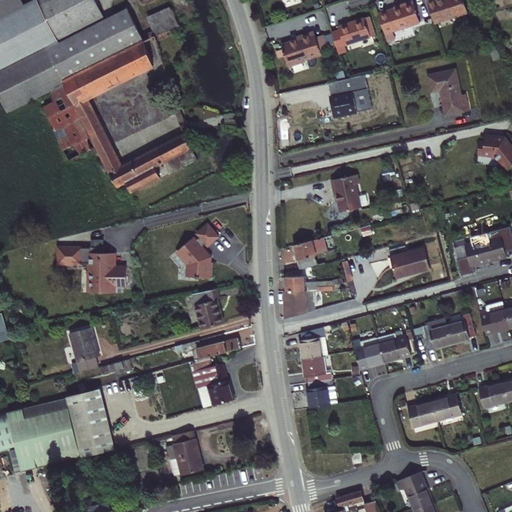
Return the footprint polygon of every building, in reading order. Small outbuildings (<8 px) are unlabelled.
[(104,21),(93,0),(34,0),(23,6),(19,0),(0,0),(0,90),(8,108),(63,80),(70,93),(45,106),(71,158),(95,146),(113,180),(123,179),(127,187),(130,193),(166,175),(162,166),(200,146),(192,129),(129,161),(97,96),(162,64),(133,6),(104,21)] [(427,0),(434,22),(469,11),(464,0),(427,0)] [(414,1),(379,12),(387,35),(395,33),(395,30),(421,22),(414,1)] [(170,5),(147,15),(155,35),(178,26),(170,5)] [(345,45),(370,37),(364,17),(338,26),(338,28),(332,30),(339,53),(347,50),(345,45)] [(306,55),(322,50),(315,28),(297,34),(298,37),(281,42),(289,64),(307,58),(306,55)] [(470,109),(466,91),(461,92),(456,67),(427,73),(429,85),(441,83),(447,114),(470,109)] [(335,116),(358,111),(351,82),(328,87),(335,116)] [(175,128),(180,127),(173,107),(168,109),(175,128)] [(511,141),(507,135),(486,132),(485,140),(479,140),(477,151),(493,153),(506,169),(511,164),(511,141)] [(358,171),(331,177),(333,186),(336,185),(341,209),(361,204),(356,180),(360,180),(358,171)] [(194,237),(176,252),(186,264),(186,275),(211,276),(211,255),(202,245),(204,243),(207,247),(220,236),(208,222),(195,232),(200,238),(197,240),(194,237)] [(501,233),(465,243),(465,246),(458,248),(461,259),(469,257),(471,264),(507,254),(501,233)] [(104,235),(90,235),(89,246),(57,245),(56,264),(89,264),(88,290),(116,291),(116,286),(126,286),(126,264),(117,264),(118,249),(103,249),(104,235)] [(306,265),(299,242),(281,247),(287,270),(306,265)] [(427,247),(392,256),(398,276),(432,267),(427,247)] [(281,289),(312,287),(314,287),(314,284),(314,282),(303,283),(303,274),(281,275),(281,289)] [(218,296),(216,286),(191,292),(199,327),(220,322),(214,297),(218,296)] [(283,316),(314,307),(312,287),(281,289),(283,316)] [(496,299),(477,304),(478,307),(473,308),(478,331),(485,329),(486,332),(504,327),(498,306),(496,299)] [(511,302),(498,306),(504,327),(511,324),(511,302)] [(458,316),(440,321),(445,343),(464,338),(463,335),(470,333),(464,310),(457,312),(458,316)] [(428,347),(445,343),(440,321),(423,326),(422,321),(415,323),(421,346),(428,344),(428,347)] [(297,355),(319,352),(316,333),(321,332),(319,322),(297,328),(298,335),(294,336),(297,355)] [(70,332),(81,373),(100,367),(97,355),(101,354),(93,326),(70,332)] [(391,328),(372,333),(379,360),(405,353),(400,333),(393,335),(391,328)] [(344,332),(353,368),(361,366),(361,365),(379,360),(372,333),(355,338),(353,330),(344,332)] [(186,341),(191,358),(238,345),(235,334),(199,344),(197,338),(186,341)] [(321,370),(319,352),(297,355),(299,372),(303,372),(303,378),(319,376),(318,370),(321,370)] [(193,385),(195,385),(203,382),(209,402),(230,396),(219,361),(188,369),(193,385)] [(511,375),(500,379),(505,399),(511,397),(511,375)] [(320,382),(319,376),(303,378),(304,383),(301,384),(303,404),(325,401),(322,381),(320,382)] [(480,406),(505,399),(500,379),(476,385),(480,406)] [(200,404),(209,402),(203,382),(195,385),(200,404)] [(25,471),(116,447),(100,388),(0,414),(0,453),(18,448),(25,471)] [(453,391),(429,397),(434,418),(458,412),(453,391)] [(411,424),(434,418),(429,397),(405,403),(411,424)] [(203,467),(193,428),(173,433),(179,458),(172,460),(175,474),(203,467)] [(361,452),(351,454),(353,464),(363,462),(361,452)] [(430,500),(418,469),(393,476),(397,487),(403,484),(412,507),(430,500)] [(323,511),(345,511),(344,507),(351,505),(350,500),(361,497),(358,486),(335,493),(339,507),(323,511)] [(378,511),(373,497),(363,500),(366,511),(378,511)] [(434,511),(430,500),(412,507),(413,511),(434,511)] [(511,511),(511,500),(501,504),(502,506),(496,508),(496,511),(511,511)]
